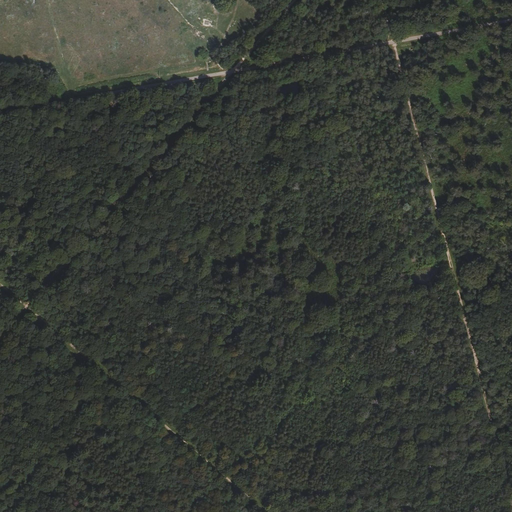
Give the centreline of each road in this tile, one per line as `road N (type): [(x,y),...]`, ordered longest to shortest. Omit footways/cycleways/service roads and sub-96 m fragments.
road 1 (track): [(0,113),(511,19)]
road 2 (track): [(0,346),(243,68)]
road 3 (track): [(0,288),(262,511)]
